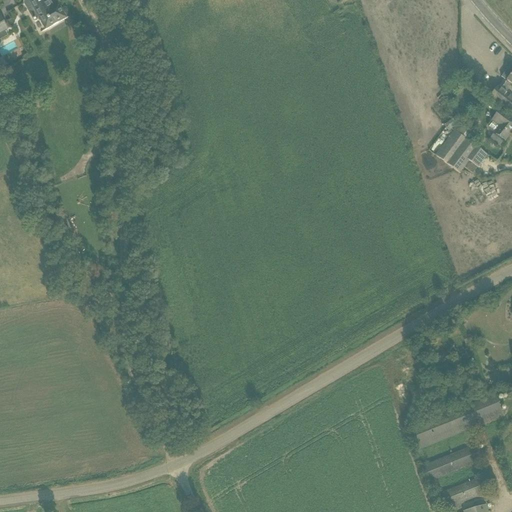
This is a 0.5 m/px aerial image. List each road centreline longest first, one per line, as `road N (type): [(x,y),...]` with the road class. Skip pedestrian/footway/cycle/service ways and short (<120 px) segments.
road 1 (track): [(175,471),(121,361),(117,87),(84,0)]
road 2 (unclassified): [(175,471),(511,271)]
road 3 (unclassified): [(0,505),(109,490),(175,471)]
